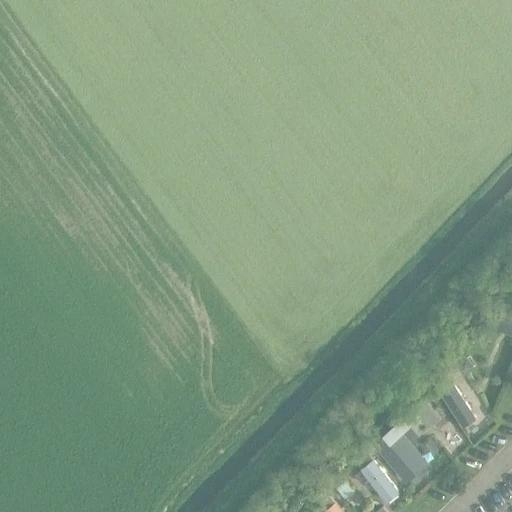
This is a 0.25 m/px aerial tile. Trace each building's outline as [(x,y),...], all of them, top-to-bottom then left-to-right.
[(495,315),(511,321),(511,306),(500,301),(495,315)] [(467,354),(456,361),(463,371),(473,364),(467,354)] [(481,414),(457,379),(441,387),(465,425),(481,414)] [(433,391),(424,398),(430,407),(440,400),(433,391)] [(391,437),(378,448),(405,479),(426,461),(401,431),(421,414),(414,406),(386,431),(391,437)] [(372,455),(358,467),(383,500),(397,489),(372,455)] [(345,480),(336,487),(345,498),(354,491),(345,480)] [(347,511),(336,497),(323,508),(325,511),(347,511)]
